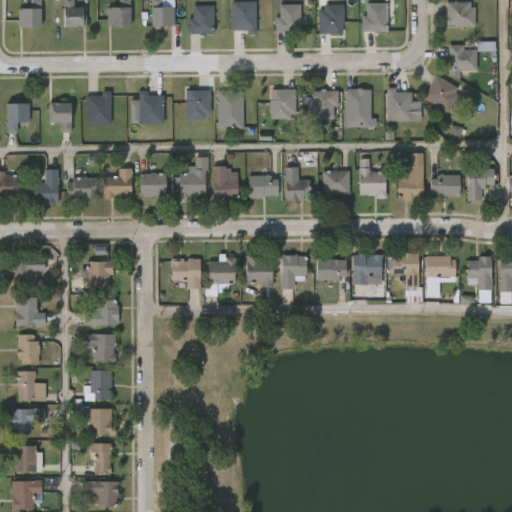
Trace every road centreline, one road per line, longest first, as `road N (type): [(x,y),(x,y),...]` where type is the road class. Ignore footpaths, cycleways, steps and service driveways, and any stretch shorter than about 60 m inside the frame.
road 1 (residential): [(511,230),(0,230)]
road 2 (residential): [(0,61),(414,62),(421,0)]
road 3 (residential): [(145,232),(151,511)]
